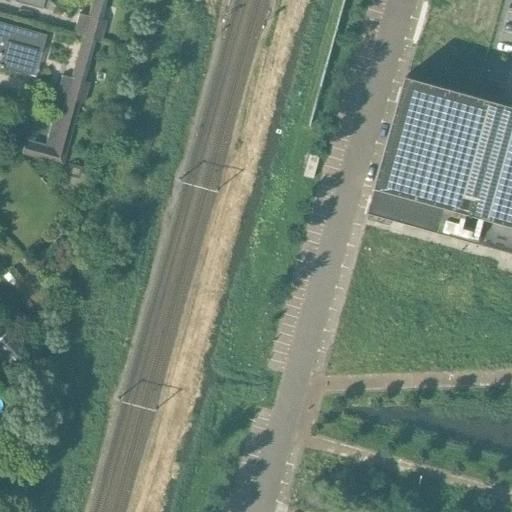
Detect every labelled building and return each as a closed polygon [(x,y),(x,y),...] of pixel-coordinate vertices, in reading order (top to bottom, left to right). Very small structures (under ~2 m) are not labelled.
[(7,0),(41,9),(43,0),(7,0)] [(416,48),(408,74),(476,93),(494,31),(502,0),(434,0),(430,17),(424,16),(416,48)] [(105,21),(101,20),(78,13),(73,34),(99,42),(105,21)] [(46,35),(0,22),(0,68),(29,76),(36,51),(41,53),(46,35)] [(511,103),(476,93),(408,74),(369,211),(511,250),(511,103)] [(88,83),(84,81),(61,75),(56,96),(58,96),(45,144),(25,139),(21,153),(62,164),(79,102),(82,103),(88,83)] [(308,154),(302,176),(312,179),(318,157),(313,155),(308,154)] [(68,163),(62,187),(81,192),(88,168),(68,163)] [(373,222),(331,368),(367,366),(405,231),(373,222)] [(445,242),(410,366),(511,362),(511,338),(473,328),(493,255),(445,242)] [(52,291),(25,260),(16,268),(43,299),(52,291)]
